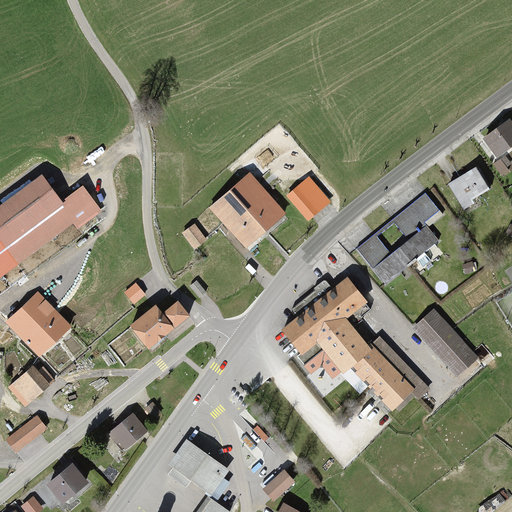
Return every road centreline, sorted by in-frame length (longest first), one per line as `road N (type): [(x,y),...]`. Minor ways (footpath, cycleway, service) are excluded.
road 1 (secondary): [(236,341),(323,234),(511,84)]
road 2 (unclassified): [(213,329),(159,271),(137,109),(72,0)]
road 3 (unclassified): [(213,329),(0,497)]
road 4 (secondary): [(114,511),(197,396)]
road 5 (residential): [(197,396),(228,428),(246,511)]
